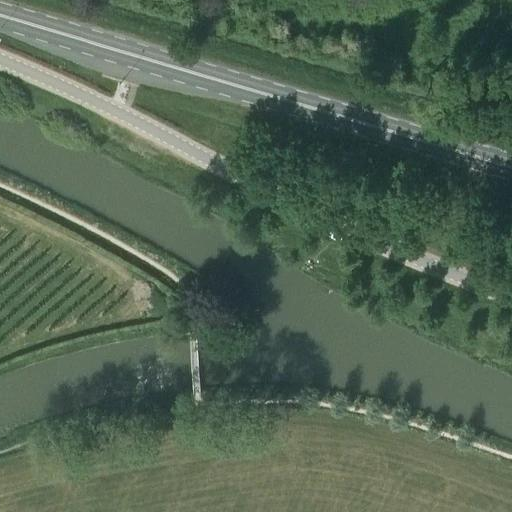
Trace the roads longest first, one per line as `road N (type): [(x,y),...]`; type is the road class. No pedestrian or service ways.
road 1 (unclassified): [(511,296),(310,212),(0,60)]
road 2 (primary): [(511,167),(0,16)]
